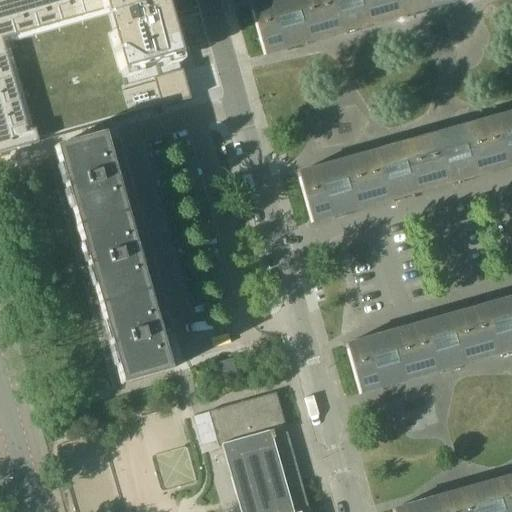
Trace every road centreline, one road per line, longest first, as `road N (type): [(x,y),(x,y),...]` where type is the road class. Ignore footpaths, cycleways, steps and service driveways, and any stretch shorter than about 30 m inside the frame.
road 1 (residential): [(194,116),(130,135),(190,346),(253,330)]
road 2 (residential): [(511,178),(277,244)]
road 3 (residential): [(194,116),(253,330)]
road 4 (residential): [(352,511),(299,317)]
road 5 (residential): [(351,328),(511,283)]
road 6 (residential): [(277,244),(236,105)]
road 7 (tertiary): [(35,511),(0,387)]
